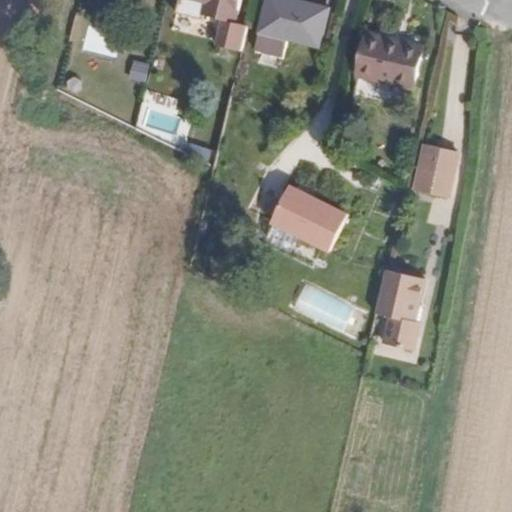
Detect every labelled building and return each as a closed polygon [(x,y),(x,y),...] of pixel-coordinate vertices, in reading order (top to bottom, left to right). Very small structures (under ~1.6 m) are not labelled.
[(237,23),(242,0),(180,0),(177,13),(203,20),(202,24),(222,29),(216,55),(241,61),(249,26),(237,23)] [(321,47),(331,8),(299,0),(268,0),(260,32),(289,39),(321,47)] [(289,39),(260,32),(256,50),(284,58),(289,39)] [(369,33),(359,76),(415,89),(424,49),(399,43),(400,41),(369,33)] [(428,145),(417,191),(449,198),(459,157),(458,151),(428,145)] [(331,252),(349,215),(291,186),(273,223),(331,252)] [(387,270),(374,323),(390,327),(386,344),(415,350),(421,323),(416,322),(420,304),(426,279),(387,270)] [(346,324),(355,308),(337,299),(338,296),(311,282),(302,300),(346,324)] [(416,322),(421,323),(425,308),(422,305),(420,304),(416,322)]
